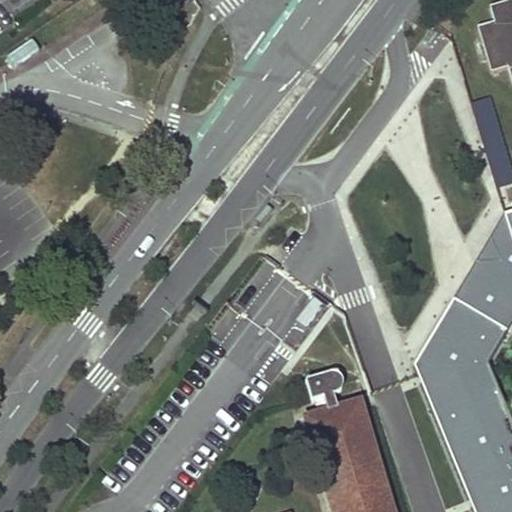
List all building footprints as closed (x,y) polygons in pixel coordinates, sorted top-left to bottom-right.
[(105,0),(114,12),(131,0),(105,0)] [(511,1),(488,9),(493,24),(476,30),(489,74),(507,68),(511,84),(511,83),(511,1)] [(471,104),(497,190),(511,185),(511,172),(489,98),(471,104)] [(275,213),(269,209),(257,224),(262,228),(275,213)] [(484,249),(410,369),(471,511),(511,511),(511,213),(505,216),(503,217),(484,249)] [(332,374),(306,381),(311,402),(323,398),(327,412),(305,419),(331,511),(391,511),(362,413),(365,412),(363,402),(337,410),(332,395),(339,393),(343,389),(343,384),(341,378),(337,375),(332,374)]
